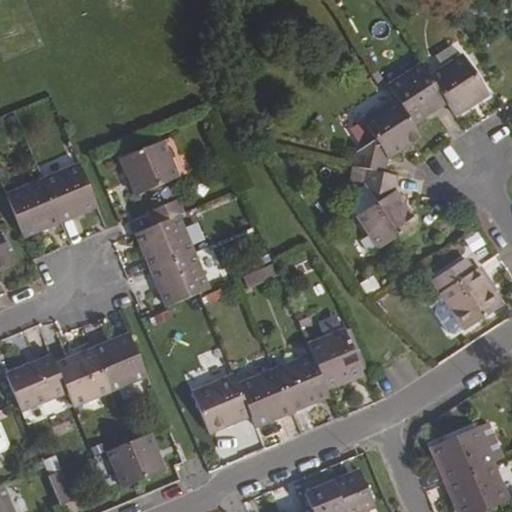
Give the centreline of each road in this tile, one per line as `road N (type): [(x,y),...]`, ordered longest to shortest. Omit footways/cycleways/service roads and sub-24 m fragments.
road 1 (residential): [(224,486),(379,418)]
road 2 (residential): [(379,418),(511,332)]
